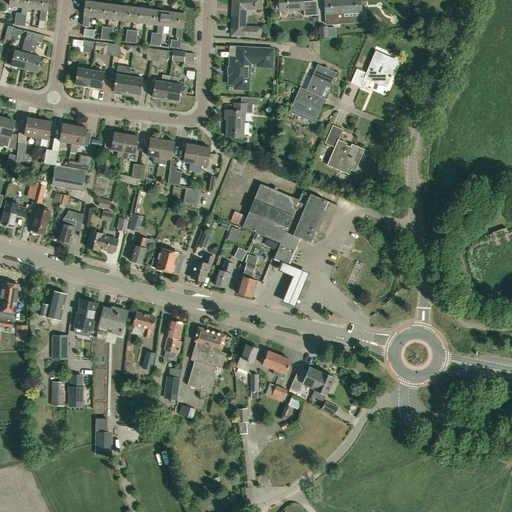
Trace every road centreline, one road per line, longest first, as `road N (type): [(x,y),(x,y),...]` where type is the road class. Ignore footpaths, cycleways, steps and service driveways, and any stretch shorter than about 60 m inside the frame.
road 1 (tertiary): [(394,350),(0,250)]
road 2 (unclassified): [(421,334),(410,161),(428,92),(467,0)]
road 3 (unclassified): [(241,511),(327,465),(375,406),(407,399)]
road 4 (unclassified): [(196,118),(209,0)]
